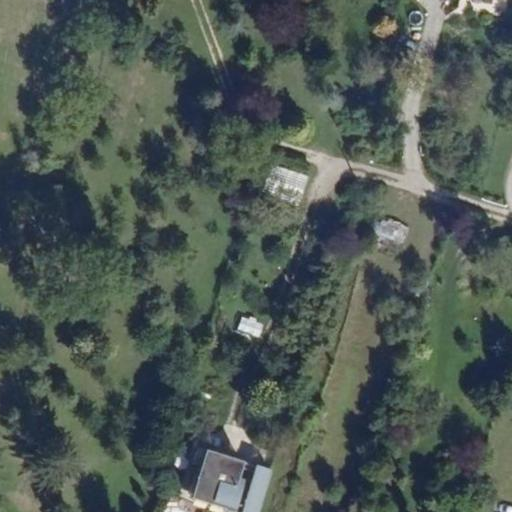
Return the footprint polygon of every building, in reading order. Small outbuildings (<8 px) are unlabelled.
[(81,12),(83,0),(63,0),(62,8),(81,12)] [(374,246),(402,253),(410,224),(381,216),(374,246)] [(220,461),(201,455),(190,493),(209,499),(220,461)] [(220,461),(209,499),(225,504),(236,466),(220,461)] [(387,500),(394,478),(380,473),(373,496),(387,500)]
